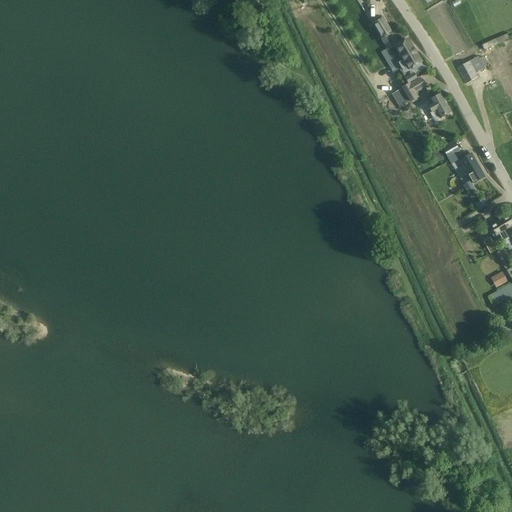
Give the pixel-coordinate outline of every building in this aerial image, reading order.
[(391,31),(382,17),(372,23),(381,37),(391,31)] [(408,38),(395,46),(402,58),(398,61),(403,70),(407,68),(408,68),(411,67),(413,69),(422,64),(421,62),(422,61),(408,38)] [(457,68),(465,84),(478,77),(475,73),(487,67),(482,57),(479,59),(478,57),(469,61),(457,68)] [(417,98),(414,93),(425,86),(420,78),(408,85),(402,88),(410,102),(417,98)] [(444,101),(440,93),(429,99),(431,103),(427,105),(432,113),(431,114),(435,121),(451,111),(444,101)] [(460,150),(454,140),(441,148),(447,158),(460,150)] [(459,160),(473,184),(485,177),(472,153),(459,160)] [(476,191),(470,180),(463,185),(468,195),(476,191)] [(511,225),(511,222),(508,216),(490,227),(496,236),(500,233),(507,245),(507,246),(508,246),(509,247),(510,247),(511,247),(511,226),(511,225)] [(491,254),(499,248),(491,235),(482,241),(491,254)] [(496,288),(507,282),(501,272),(490,278),(496,288)] [(511,285),(511,284),(491,293),(495,304),(511,296),(511,285)]
